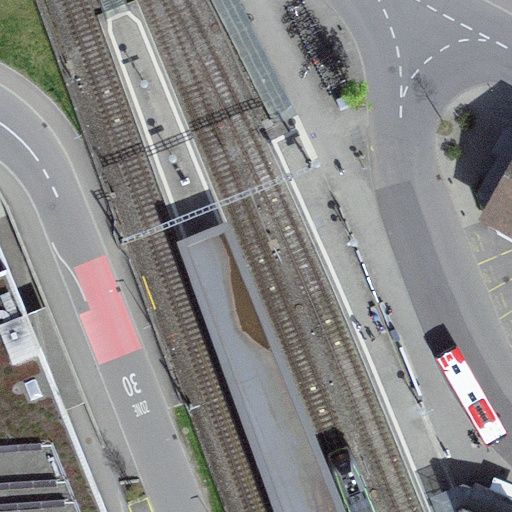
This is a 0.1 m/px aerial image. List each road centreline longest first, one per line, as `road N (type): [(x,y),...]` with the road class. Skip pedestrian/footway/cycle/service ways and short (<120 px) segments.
road 1 (residential): [(0,123),(52,183),(124,334),(190,511)]
road 2 (residential): [(411,0),(400,119),(404,183),(455,325),(511,408)]
